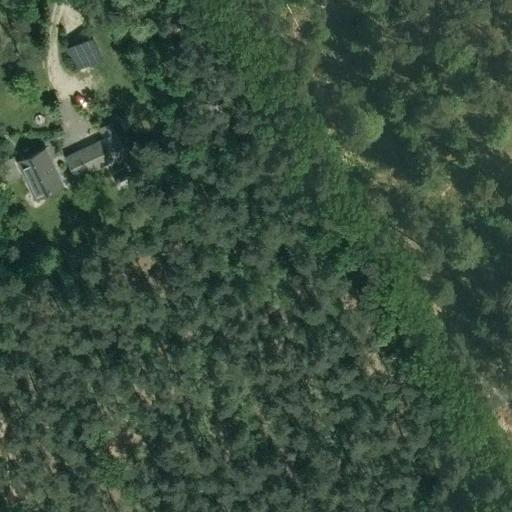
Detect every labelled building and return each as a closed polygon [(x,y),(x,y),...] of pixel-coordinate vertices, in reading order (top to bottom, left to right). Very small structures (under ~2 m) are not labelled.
[(490,99),(505,132),(511,128),(511,111),(504,93),(490,99)] [(483,142),(468,111),(455,117),(470,148),(483,142)] [(75,178),(128,154),(113,122),(99,128),(103,138),(65,156),(75,178)] [(448,158),(432,127),(418,134),(434,165),(448,158)] [(18,162),(35,199),(61,187),(44,149),(18,162)]
